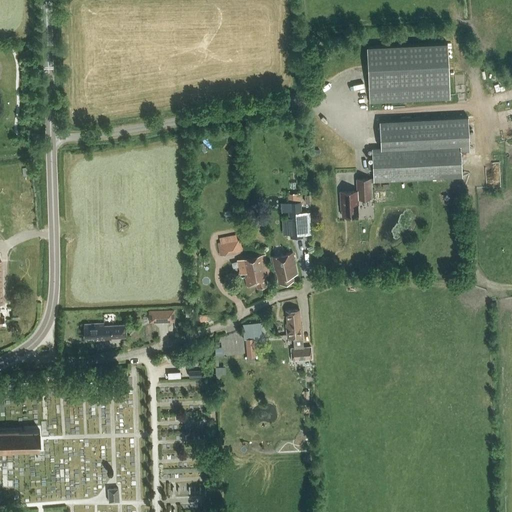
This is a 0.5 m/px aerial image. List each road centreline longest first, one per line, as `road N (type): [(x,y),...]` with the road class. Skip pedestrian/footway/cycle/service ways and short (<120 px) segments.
road 1 (tertiary): [(0,366),(38,338),(52,303),(45,0)]
road 2 (track): [(314,279),(188,341),(132,355),(67,364),(31,345)]
